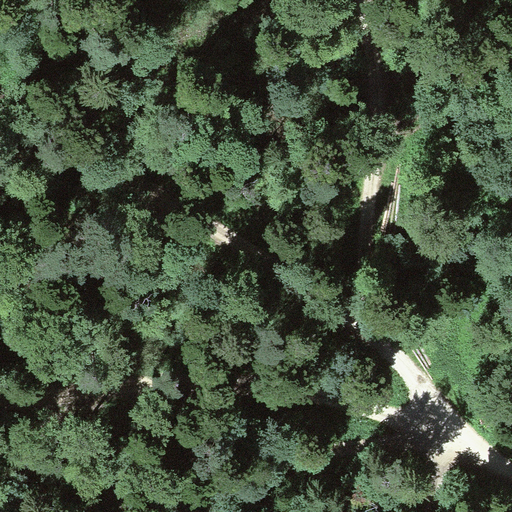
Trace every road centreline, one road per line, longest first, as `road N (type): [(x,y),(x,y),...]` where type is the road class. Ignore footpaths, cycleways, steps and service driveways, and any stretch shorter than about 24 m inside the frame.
road 1 (track): [(441,417),(369,325),(0,152)]
road 2 (track): [(441,417),(249,387),(133,385),(0,403)]
road 3 (track): [(362,0),(369,325)]
road 4 (track): [(441,417),(397,441),(292,455),(232,487),(208,511)]
road 5 (track): [(132,511),(42,399)]
